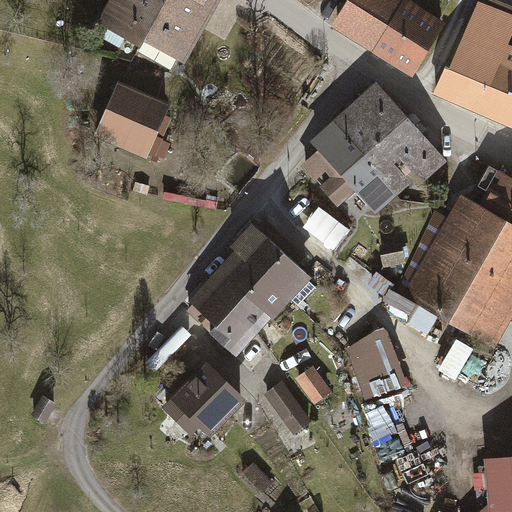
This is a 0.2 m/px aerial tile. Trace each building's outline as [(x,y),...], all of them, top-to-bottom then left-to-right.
[(115,0),(102,22),(142,45),(160,14),(135,0),(115,0)] [(135,0),(160,14),(168,0),(135,0)] [(220,0),(168,0),(160,14),(142,45),(181,68),(220,0)] [(360,0),(342,34),(378,54),(418,77),(444,31),(405,9),(410,0),(360,0)] [(511,25),(480,12),(444,101),(511,128),(511,56),(507,54),(511,40),(511,25)] [(378,90),(334,126),(395,199),(439,163),(378,90)] [(99,142),(144,164),(168,115),(123,93),(99,142)] [(374,216),(395,199),(334,126),(313,143),(322,154),(305,167),(336,205),(353,191),(374,216)] [(511,322),(511,179),(493,169),(479,193),(493,202),(485,217),(460,203),(404,301),(494,353),(511,322)] [(306,230),(333,249),(347,231),(320,211),(306,230)] [(231,253),(237,259),(283,305),(308,279),(256,227),(231,253)] [(266,321),(283,305),(237,259),(220,275),(266,321)] [(239,348),(266,321),(220,275),(193,302),(239,348)] [(363,333),(346,318),(329,338),(346,353),(363,333)] [(348,357),(370,408),(407,393),(384,334),(348,357)] [(178,402),(211,434),(243,402),(210,369),(178,402)] [(300,385),(317,408),(333,397),(316,374),(300,385)] [(269,399),(296,437),(311,426),(285,388),(269,399)] [(55,404),(44,398),(35,414),(45,420),(55,404)] [(255,467),(242,480),(263,500),(275,488),(255,467)] [(511,511),(511,467),(488,469),(490,511),(511,511)]
